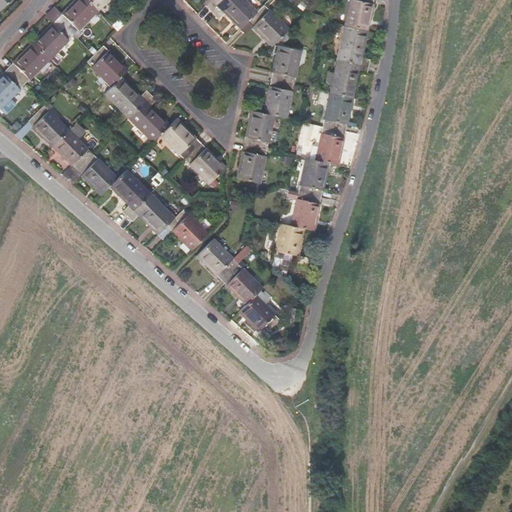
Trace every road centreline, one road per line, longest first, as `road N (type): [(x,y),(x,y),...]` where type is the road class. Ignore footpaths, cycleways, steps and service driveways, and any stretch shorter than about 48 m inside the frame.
road 1 (residential): [(396,0),(373,120),(305,356),(286,373),(269,370),(10,148)]
road 2 (residential): [(154,0),(131,27),(132,45),(208,121),(221,125),(231,116),(243,63),(230,55)]
road 3 (track): [(430,511),(511,361)]
road 4 (track): [(286,373),(306,434),(311,511)]
